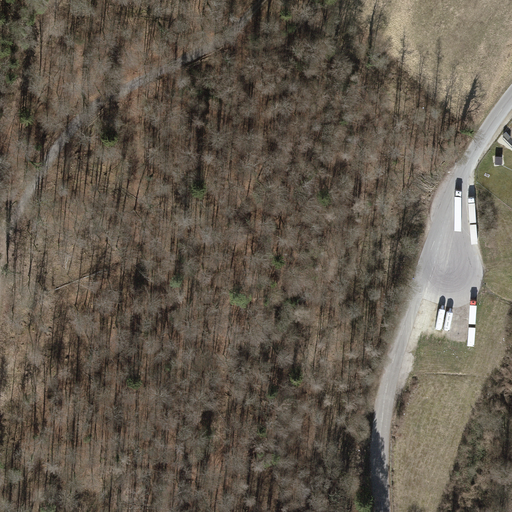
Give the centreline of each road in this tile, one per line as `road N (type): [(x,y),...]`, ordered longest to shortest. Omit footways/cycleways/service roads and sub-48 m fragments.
road 1 (unclassified): [(383,511),(382,411),(394,351),(462,176),(511,98)]
road 2 (track): [(11,223),(62,140),(99,99),(194,58)]
road 3 (track): [(11,223),(24,76),(60,0)]
